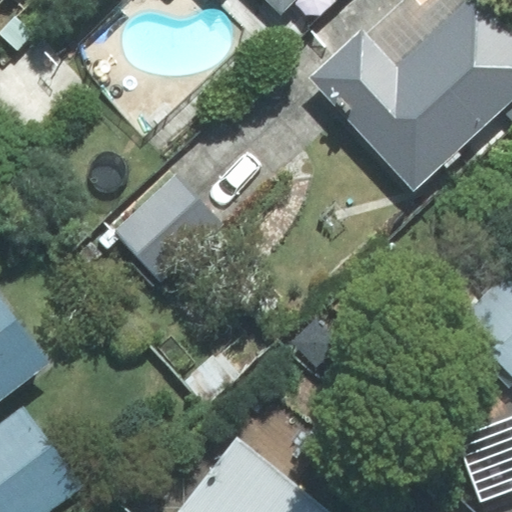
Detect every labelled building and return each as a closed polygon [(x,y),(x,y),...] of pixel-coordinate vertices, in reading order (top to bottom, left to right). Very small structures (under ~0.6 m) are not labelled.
[(283,0),(296,14),(310,0),(283,0)] [(511,107),(511,13),(499,0),(465,0),(407,55),(380,27),(326,77),(427,186),(511,107)] [(169,282),(239,217),(192,167),(122,232),(169,282)] [(0,408),(79,347),(11,259),(0,267),(0,408)] [(511,363),(511,296),(479,330),(511,363)] [(0,511),(58,511),(94,487),(38,408),(0,434),(0,511)] [(351,511),(357,504),(249,427),(188,511),(351,511)]
